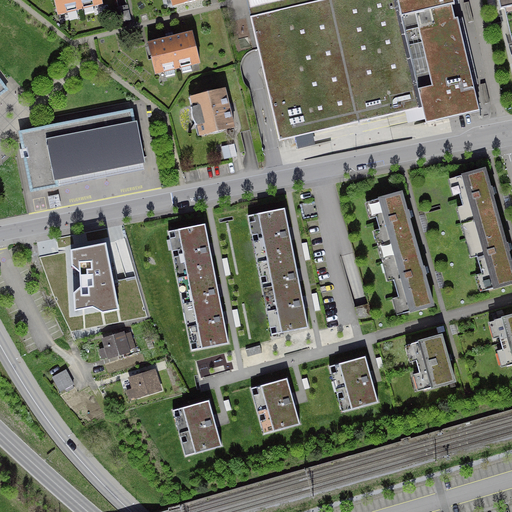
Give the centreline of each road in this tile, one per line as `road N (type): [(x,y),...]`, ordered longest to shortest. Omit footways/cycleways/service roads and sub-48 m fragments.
road 1 (residential): [(0,234),(511,132)]
road 2 (residential): [(134,511),(68,445),(0,339)]
